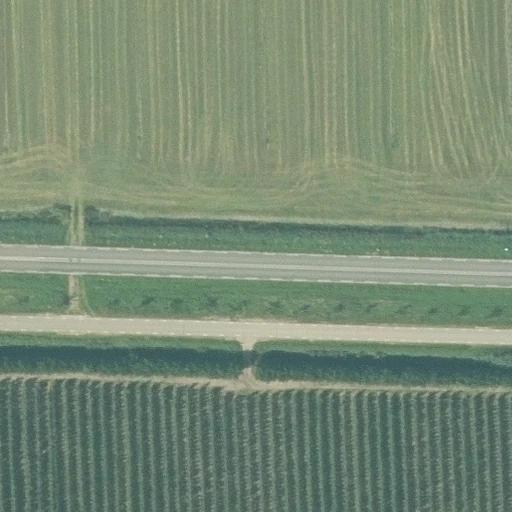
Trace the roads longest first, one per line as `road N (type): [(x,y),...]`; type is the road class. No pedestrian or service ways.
road 1 (secondary): [(511,273),(0,257)]
road 2 (unclassified): [(0,324),(511,338)]
